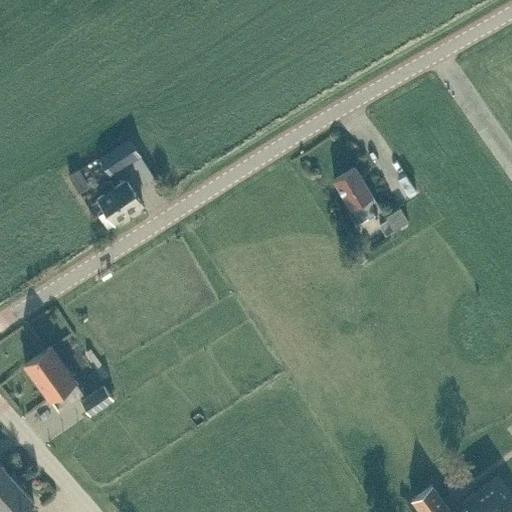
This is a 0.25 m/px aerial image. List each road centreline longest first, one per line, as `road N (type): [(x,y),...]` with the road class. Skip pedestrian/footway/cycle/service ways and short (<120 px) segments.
road 1 (tertiary): [(0,324),(290,137),(511,10)]
road 2 (unclassified): [(93,511),(0,406)]
